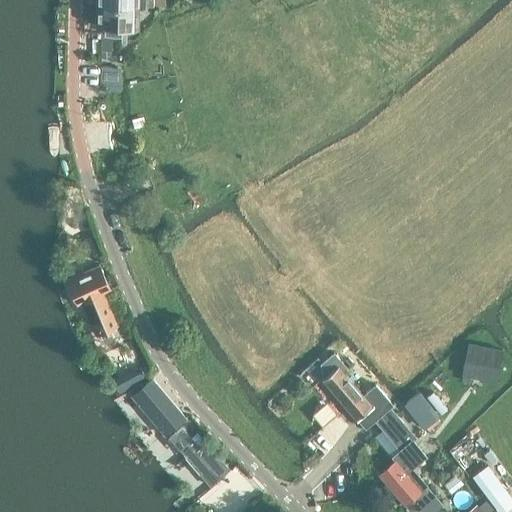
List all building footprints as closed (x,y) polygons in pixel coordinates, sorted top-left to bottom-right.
[(97,4),(96,24),(107,25),(107,33),(120,34),(120,25),(137,26),(137,5),(97,4)] [(81,304),(95,335),(120,325),(105,292),(111,290),(100,263),(66,278),(78,305),(81,304)] [(500,379),(506,346),(471,340),(465,373),(500,379)] [(365,428),(380,415),(389,407),(373,389),(364,396),(342,371),(346,368),(341,361),(340,362),(333,354),(323,364),(329,371),(322,378),(365,428)] [(184,418),(151,379),(132,394),(166,433),(184,418)] [(419,391),(406,402),(430,427),(443,416),(419,391)] [(380,473),(409,508),(416,508),(428,498),(422,491),(427,486),(411,468),(426,455),(412,439),(416,436),(391,408),(376,422),(400,449),(392,456),(395,460),(380,473)] [(181,427),(169,437),(210,485),(229,469),(203,440),(197,445),(181,427)] [(501,511),(504,511),(511,506),(511,493),(489,463),(474,474),(501,511)] [(464,510),(465,511),(484,511),(477,501),(464,510)]
